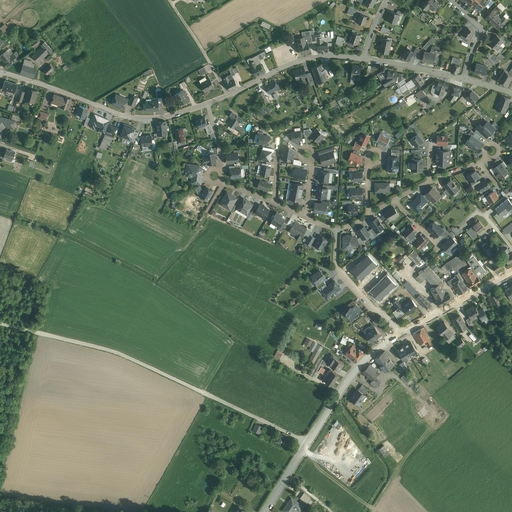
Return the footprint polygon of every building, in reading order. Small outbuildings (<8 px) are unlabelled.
[(428,0),(425,3),(429,7),(432,10),(434,8),(437,4),(439,2),(436,0),(428,0)] [(486,0),(479,0),(473,7),(477,11),(487,0),(486,0)] [(425,3),(423,1),(420,5),(426,10),(429,7),(425,3)] [(497,5),(492,10),(498,15),(502,10),(497,5)] [(357,9),(350,6),(347,13),(352,15),(354,12),(356,12),(357,9)] [(492,10),(487,16),(493,22),(499,16),(498,15),(492,10)] [(396,13),(391,11),(389,17),(388,20),(387,20),(396,24),(399,15),(400,14),(396,13)] [(357,22),(364,25),(367,17),(360,14),(358,19),(357,22)] [(493,22),(487,16),(486,17),(495,26),(496,25),(493,22)] [(499,16),(493,22),(496,25),(495,26),(499,29),(505,22),(501,18),(500,17),(499,16)] [(5,25),(1,27),(7,35),(10,32),(5,25)] [(468,27),(462,34),(465,36),(468,39),(469,39),(472,36),(471,35),(473,32),(468,27)] [(361,35),(352,32),(349,42),(357,44),(358,40),(359,40),(361,35)] [(338,35),(336,42),(342,45),(345,38),(338,35)] [(503,41),(497,35),(489,44),(495,49),(496,49),(497,50),(499,52),(502,48),(501,46),(499,47),(498,46),(503,41)] [(303,37),(296,38),(298,46),(308,43),(306,44),(304,36),(303,37)] [(432,37),(423,46),(426,49),(435,40),(432,37)] [(387,39),(383,38),(381,45),(379,51),(388,53),(390,44),(391,44),(391,40),(387,39)] [(53,51),(45,42),(41,45),(42,46),(49,53),(50,54),(53,51)] [(298,46),(300,54),(310,51),(308,43),(298,46)] [(317,44),(318,53),(328,51),(327,43),(323,44),(317,44)] [(42,46),(32,56),(39,63),(43,60),(42,59),(49,53),(42,46)] [(437,48),(432,47),(430,53),(435,54),(435,55),(438,56),(439,54),(440,51),(437,50),(437,48)] [(414,52),(407,48),(402,56),(409,60),(412,55),(414,52)] [(420,50),(416,48),(414,52),(412,55),(415,57),(420,50)] [(6,51),(0,55),(5,63),(11,58),(10,56),(7,53),(6,51)] [(430,53),(429,53),(429,52),(424,51),(422,61),(423,60),(429,62),(433,63),(435,55),(435,54),(430,53)] [(13,54),(10,56),(11,58),(5,63),(4,63),(7,67),(18,58),(14,53),(13,54)] [(494,54),(490,58),(496,63),(499,59),(497,57),(494,54)] [(251,58),(252,61),(253,61),(254,60),(257,66),(260,64),(259,62),(261,62),(260,60),(257,55),(251,58)] [(461,60),(453,57),(451,63),(454,64),(459,65),(461,60)] [(252,61),(249,63),(252,68),(257,66),(254,60),(253,61),(252,61)] [(50,63),(43,70),(47,74),(49,73),(51,76),(56,72),(53,69),(54,68),(50,63)] [(487,66),(477,63),(474,72),(485,75),(487,66)] [(31,66),(23,64),(20,73),(34,77),(37,68),(34,67),(31,66)] [(252,68),(256,76),(264,71),(260,64),(257,66),(252,68)] [(322,64),(312,67),(317,83),(328,79),(322,64)] [(459,65),(454,64),(451,72),(457,75),(461,66),(459,65)] [(361,66),(352,65),(351,74),(360,75),(361,66)] [(204,66),(198,70),(201,75),(207,72),(204,66)] [(304,67),(294,71),(297,80),(307,76),(306,74),(304,67)] [(511,75),(508,73),(504,70),(497,81),(506,86),(507,86),(509,87),(511,84),(509,82),(511,77),(511,75)] [(398,73),(388,71),(387,79),(393,80),(392,83),(395,83),(395,81),(396,81),(398,73)] [(404,74),(399,73),(398,81),(399,82),(406,77),(404,74)] [(424,83),(419,75),(412,79),(416,85),(417,87),(424,83)] [(210,78),(200,84),(205,92),(214,86),(210,78)] [(238,87),(234,79),(231,81),(226,83),(230,91),(238,87)] [(412,79),(405,84),(408,88),(408,89),(408,90),(416,85),(412,79)] [(17,84),(5,80),(2,90),(6,91),(7,89),(15,92),(17,84)] [(275,80),(265,87),(270,94),(279,88),(275,80)] [(445,87),(437,85),(437,86),(435,93),(443,95),(445,87)] [(457,86),(455,85),(455,86),(453,86),(451,94),(457,96),(459,96),(461,88),(457,87),(457,86)] [(400,87),(396,89),(400,94),(405,91),(401,86),(400,87)] [(37,91),(29,89),(26,99),(34,102),(37,91)] [(183,90),(174,95),(180,105),(189,100),(183,90)] [(422,90),(416,94),(420,99),(426,95),(422,90)] [(478,97),(472,91),(471,91),(466,96),(466,97),(472,103),(478,97)] [(268,101),(263,92),(259,95),(265,103),(268,101)] [(65,98),(54,94),(51,102),(62,106),(65,98)] [(128,99),(117,94),(116,95),(118,96),(115,104),(113,103),(113,104),(124,108),(128,99)] [(138,98),(132,95),(128,104),(134,106),(138,98)] [(511,99),(501,95),(495,110),(505,114),(511,99)] [(65,98),(62,106),(62,107),(67,109),(70,99),(65,97),(65,98)] [(158,101),(146,102),(147,111),(159,110),(158,101)] [(88,108),(79,106),(77,114),(81,115),(80,117),(85,118),(88,108)] [(49,114),(40,111),(38,117),(47,120),(49,114)] [(242,118),(232,112),(230,116),(232,117),(227,124),(235,130),(235,129),(238,126),(242,118)] [(102,116),(95,113),(89,126),(95,129),(97,125),(100,127),(99,130),(105,132),(110,120),(102,116)] [(15,121),(0,116),(0,131),(3,132),(5,125),(14,128),(15,121)] [(204,117),(196,120),(199,128),(207,124),(204,117)] [(166,121),(156,122),(158,134),(158,136),(167,135),(166,121)] [(494,128),(491,125),(487,121),(482,126),(479,123),(476,127),(478,128),(483,134),(486,137),(494,128)] [(124,124),(120,136),(132,140),(135,131),(136,128),(130,126),(124,124)] [(114,127),(110,126),(108,131),(116,134),(118,128),(114,127)] [(183,128),(175,130),(178,141),(179,141),(185,139),(183,128)] [(319,131),(317,128),(313,132),(310,135),(318,142),(325,135),(322,133),(322,132),(321,130),(319,131)] [(483,134),(478,128),(474,132),(478,135),(481,137),(483,134)] [(474,132),(471,130),(468,134),(471,136),(471,135),(476,139),(478,135),(474,132)] [(292,139),(292,141),(302,140),(301,131),(291,132),(291,133),(292,139)] [(370,135),(362,132),(361,135),(360,136),(359,138),(359,139),(358,142),(362,144),(365,146),(370,135)] [(285,139),(289,142),(291,140),(292,139),(291,133),(287,134),(284,138),(285,139)] [(389,138),(380,133),(376,141),(385,146),(389,139),(389,138)] [(112,137),(105,134),(102,141),(107,143),(109,144),(112,137)] [(262,135),(259,134),(257,142),(268,145),(270,136),(262,135)] [(418,134),(410,139),(416,147),(423,142),(418,134)] [(152,140),(151,135),(148,135),(145,135),(143,135),(143,136),(140,136),(141,147),(152,146),(152,140)] [(476,139),(471,135),(471,136),(468,139),(467,139),(466,144),(471,146),(470,147),(474,149),(476,150),(482,143),(476,139)] [(447,136),(438,136),(437,144),(447,144),(447,143),(447,140),(447,136)] [(395,142),(389,139),(385,146),(389,147),(395,142)] [(358,142),(356,141),(353,148),(359,150),(362,144),(358,142)] [(288,145),(283,145),(282,150),(283,150),(281,158),(285,159),(292,160),(293,159),(294,150),(288,146),(288,145)] [(15,151),(7,149),(4,156),(7,157),(7,159),(12,161),(15,151)] [(272,152),(262,150),(260,159),(270,161),(272,152)] [(323,154),(322,154),(323,157),(321,157),(323,164),(335,160),(332,151),(323,154)] [(214,153),(210,154),(210,153),(209,153),(208,153),(208,154),(206,154),(207,158),(206,158),(207,161),(208,163),(209,163),(209,164),(212,163),(212,162),(216,161),(214,153)] [(234,153),(226,154),(227,163),(234,162),(238,162),(237,153),(234,153)] [(362,157),(352,153),(348,160),(358,165),(362,157)] [(391,156),(387,156),(387,170),(397,170),(398,157),(391,156)] [(414,159),(412,159),(412,170),(414,170),(414,171),(415,171),(416,171),(417,171),(422,171),(423,159),(420,159),(414,159)] [(501,163),(493,169),(495,171),(500,177),(508,172),(501,163)] [(200,165),(187,164),(186,175),(187,176),(192,177),(191,183),(200,184),(201,184),(203,169),(200,165)] [(266,166),(262,165),(262,166),(260,173),(269,175),(271,168),(266,166)] [(234,168),(230,169),(231,177),(241,176),(240,168),(234,168)] [(300,169),(296,168),(296,169),(294,177),(304,179),(306,170),(300,169)] [(475,170),(467,175),(471,181),(471,182),(475,179),(479,177),(475,170)] [(324,171),(320,171),(320,176),(318,177),(318,180),(319,181),(328,182),(329,172),(324,171)] [(357,172),(353,172),(353,180),(362,180),(362,172),(357,172)] [(270,184),(260,180),(258,186),(268,190),(270,184)] [(453,183),(450,180),(444,185),(447,188),(452,194),(458,189),(455,186),(456,186),(453,182),(453,183)] [(477,182),(472,185),(474,188),(477,186),(477,185),(481,183),(480,180),(477,182)] [(481,183),(477,185),(477,186),(481,192),(490,186),(486,180),(481,183)] [(297,183),(293,182),(292,183),(291,190),(302,192),(303,184),(297,183)] [(389,183),(375,183),(375,192),(389,191),(389,183)] [(200,185),(195,188),(197,192),(201,195),(204,189),(202,188),(200,185)] [(213,191),(206,186),(201,195),(200,196),(208,200),(213,191)] [(322,187),(317,187),(316,196),(326,198),(327,188),(322,187)] [(440,195),(432,187),(425,194),(433,202),(440,195)] [(362,188),(351,189),(351,198),(362,197),(362,188)] [(452,194),(447,188),(443,191),(448,197),(452,194)] [(302,192),(291,190),(289,198),(294,199),(300,200),(302,192)] [(489,194),(486,196),(489,202),(498,197),(494,191),(489,194)] [(237,198),(227,192),(223,200),(221,204),(230,209),(233,203),(237,198)] [(419,197),(418,196),(410,204),(418,213),(422,209),(419,206),(424,202),(419,197)] [(253,204),(243,198),(240,204),(237,208),(238,208),(236,211),(245,216),(247,214),(249,211),(253,204)] [(508,198),(502,203),(508,210),(511,206),(511,200),(511,202),(508,198)] [(322,203),(315,202),(314,208),(315,208),(314,211),(323,213),(324,209),(326,209),(327,204),(322,203)] [(498,212),(496,214),(501,220),(504,217),(502,215),(508,210),(502,203),(495,208),(498,212)] [(357,214),(357,204),(352,204),(348,204),(348,212),(349,214),(357,214)] [(269,210),(260,205),(257,208),(255,212),(257,213),(265,218),(269,210)] [(393,207),(385,212),(390,220),(398,215),(393,207)] [(282,215),(277,212),(275,216),(273,219),(273,220),(271,222),(276,225),(280,227),(283,222),(285,219),(281,216),(282,215)] [(389,221),(385,214),(381,217),(386,223),(389,221)] [(296,221),(290,218),(287,223),(292,227),(295,222),(296,221)] [(379,221),(376,218),(370,222),(373,227),(376,232),(377,232),(383,228),(381,224),(379,221)] [(283,222),(280,227),(278,229),(282,232),(287,224),(283,222)] [(295,222),(292,227),(290,231),(296,235),(295,237),(300,240),(304,233),(306,228),(295,222)] [(438,227),(433,222),(432,223),(431,223),(430,224),(430,225),(427,228),(436,237),(440,233),(443,230),(442,229),(440,227),(438,227)] [(481,222),(474,227),(479,232),(485,227),(481,222)] [(511,222),(503,230),(507,235),(511,230),(511,222)] [(416,231),(411,225),(403,233),(408,238),(414,233),(416,231)] [(473,225),(466,231),(472,238),(479,232),(474,227),(473,225)] [(369,235),(363,226),(357,229),(363,238),(369,235)] [(376,232),(373,227),(370,230),(375,237),(378,234),(377,232),(376,232)] [(449,233),(444,227),(442,229),(443,230),(440,233),(444,237),(449,233)] [(312,231),(306,228),(304,233),(309,236),(310,235),(312,231)] [(451,231),(446,236),(449,239),(454,234),(451,231)] [(414,233),(408,238),(408,239),(410,241),(415,236),(416,235),(414,233)] [(315,238),(310,235),(309,236),(305,242),(311,245),(315,238)] [(328,239),(320,235),(314,245),(323,250),(325,246),(324,245),(328,239)] [(352,235),(343,236),(343,247),(350,246),(350,247),(357,246),(357,245),(353,237),(352,235)] [(427,242),(421,236),(418,239),(414,243),(420,249),(427,242)] [(451,236),(442,246),(444,248),(444,249),(445,251),(446,250),(448,253),(458,244),(451,236)] [(507,248),(502,251),(505,257),(510,254),(507,248)] [(423,259),(414,250),(408,255),(417,264),(423,259)] [(369,253),(351,270),(361,281),(379,264),(369,253)] [(486,270),(474,255),(468,260),(468,261),(472,267),(470,268),(472,270),(474,273),(479,269),(482,273),(486,270)] [(456,256),(447,262),(453,268),(460,262),(458,259),(457,258),(456,256)] [(495,263),(491,266),(495,272),(502,267),(498,261),(495,263)] [(447,262),(444,265),(444,264),(443,265),(444,265),(449,270),(452,267),(447,262)] [(428,266),(415,278),(420,283),(425,278),(433,271),(428,266)] [(312,276),(317,284),(323,280),(325,278),(320,270),(312,276)] [(472,270),(464,275),(469,283),(477,278),(474,273),(472,270)] [(433,271),(425,278),(434,287),(440,283),(440,284),(443,282),(433,271)] [(388,273),(369,291),(379,302),(398,284),(388,273)] [(458,273),(454,275),(455,277),(450,280),(452,283),(461,278),(458,273)] [(469,283),(471,287),(480,281),(478,277),(477,278),(469,283)] [(461,278),(452,283),(453,286),(459,294),(468,289),(461,278)] [(326,283),(323,280),(317,284),(316,285),(318,289),(326,283)] [(320,291),(327,299),(340,288),(334,280),(320,291)] [(434,287),(430,289),(436,300),(447,294),(440,284),(440,283),(434,287)] [(415,289),(409,291),(417,300),(422,296),(415,289)] [(497,291),(488,296),(494,308),(500,305),(503,303),(497,291)] [(436,300),(436,301),(438,305),(438,306),(439,305),(444,303),(446,301),(451,298),(451,299),(452,298),(451,298),(449,294),(449,293),(436,300)] [(430,305),(422,296),(417,300),(426,309),(430,305)] [(411,299),(402,307),(407,313),(408,314),(417,307),(411,299)] [(402,307),(397,300),(394,303),(398,307),(399,309),(402,307)] [(355,304),(351,308),(350,306),(344,311),(342,315),(348,321),(347,321),(348,321),(350,319),(351,320),(353,318),(353,317),(361,310),(358,307),(358,306),(356,303),(355,304)] [(503,303),(500,305),(503,312),(508,310),(504,303),(503,303)] [(475,305),(466,310),(471,319),(479,315),(480,315),(477,310),(475,305)] [(402,307),(399,309),(398,307),(393,311),(399,319),(407,313),(402,307)] [(482,308),(477,310),(480,315),(479,315),(482,321),(484,320),(488,318),(485,311),(483,308),(482,308)] [(499,315),(494,319),(498,323),(503,319),(499,315)] [(460,316),(453,320),(459,330),(466,326),(460,316)] [(444,322),(441,325),(441,324),(436,328),(442,335),(443,335),(446,339),(450,336),(447,333),(449,332),(448,331),(450,329),(444,322)] [(374,327),(365,334),(368,338),(367,338),(370,342),(378,337),(381,335),(373,325),(373,326),(374,327)] [(423,328),(413,333),(420,345),(426,341),(429,339),(423,328)] [(450,336),(446,339),(446,340),(449,343),(455,338),(453,335),(454,334),(450,329),(448,331),(449,332),(447,333),(450,336)] [(475,338),(470,333),(468,335),(476,343),(481,338),(480,337),(479,337),(477,336),(475,338)] [(348,340),(356,343),(357,341),(344,335),(340,343),(346,345),(348,340)] [(461,337),(456,342),(460,347),(465,342),(461,337)] [(411,342),(406,344),(404,345),(410,356),(413,354),(414,355),(418,353),(411,342)] [(318,344),(308,362),(313,365),(323,347),(318,344)] [(353,345),(345,354),(355,363),(364,353),(359,349),(358,350),(353,345)] [(410,356),(404,345),(402,346),(402,347),(397,350),(404,361),(408,358),(408,357),(410,356)] [(324,347),(309,375),(314,378),(329,350),(324,347)] [(385,351),(375,358),(384,372),(394,365),(385,351)] [(344,363),(334,357),(329,365),(338,371),(344,363)] [(377,370),(370,364),(363,372),(372,380),(372,381),(375,377),(378,375),(375,372),(377,370)] [(339,375),(330,369),(327,372),(326,374),(328,376),(325,381),(332,386),(339,375)] [(406,372),(401,377),(407,383),(412,378),(406,372)] [(375,377),(372,381),(372,380),(370,383),(375,388),(380,382),(375,377)] [(368,389),(362,385),(358,389),(365,394),(368,389)] [(357,389),(350,398),(360,405),(363,401),(361,400),(365,394),(358,389),(357,389)] [(425,406),(417,413),(422,418),(430,411),(425,406)] [(263,427),(256,424),(253,430),(260,434),(263,427)] [(290,440),(281,436),(278,442),(287,446),(290,440)] [(389,453),(384,445),(378,448),(384,456),(389,453)] [(311,498),(304,492),(300,498),(307,503),(311,498)] [(291,498),(283,510),(285,511),(292,511),(294,510),(294,509),(296,507),(300,510),(303,506),(291,498)]
